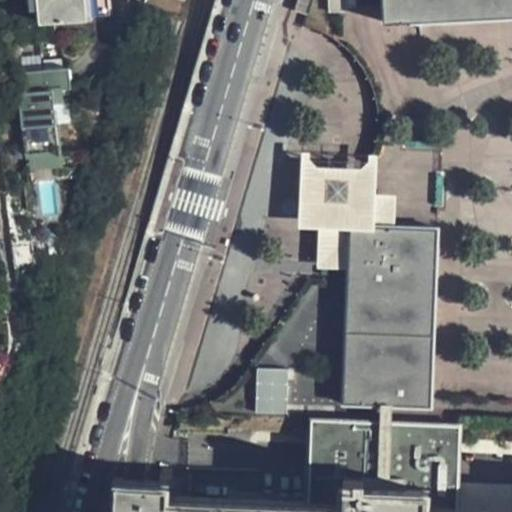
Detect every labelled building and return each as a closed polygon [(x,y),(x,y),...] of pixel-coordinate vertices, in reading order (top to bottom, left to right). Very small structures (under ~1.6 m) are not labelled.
[(37,0),(39,23),(55,21),(88,18),(86,0),(37,0)] [(86,0),(88,18),(93,17),(109,15),(107,0),(86,0)] [(511,0),(380,0),(382,28),(511,22),(511,0)] [(88,18),(55,21),(57,37),(94,34),(93,17),(88,18)] [(25,155),(60,151),(55,104),(54,92),(62,91),(71,90),(69,68),(16,73),(25,155)] [(62,91),(54,92),(55,104),(63,103),(62,91)] [(61,166),(60,151),(25,155),(25,159),(29,159),(30,170),(61,166)] [(375,191),(376,155),(302,153),(299,230),(320,231),(318,270),(350,272),(352,228),(374,228),(375,191)] [(374,228),(352,228),(350,272),(350,282),(344,408),(433,411),(440,230),(374,228)] [(8,361),(0,375),(0,380),(8,385),(17,367),(8,361)] [(258,410),(290,410),(289,366),(257,366),(258,410)] [(134,484),(116,484),(113,511),(511,511),(511,510),(457,509),(461,427),(313,424),(308,504),(169,500),(169,486),(163,485),(134,484)]
